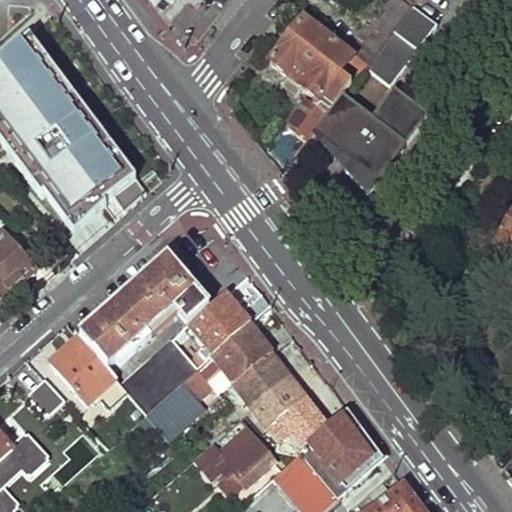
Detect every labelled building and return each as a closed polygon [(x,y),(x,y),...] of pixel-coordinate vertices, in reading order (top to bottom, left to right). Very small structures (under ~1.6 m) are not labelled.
[(147,0),(158,13),(166,0),(173,0),(179,4),(182,0),(147,0)] [(323,27),(309,17),(270,67),(316,105),(309,113),(297,105),(285,122),(302,137),(296,145),(303,152),(315,136),(343,100),(365,70),(409,13),(398,4),(393,0),(392,0),(368,31),(354,19),(344,31),(366,49),(354,64),(317,35),(323,27)] [(400,0),(398,4),(409,13),(412,8),(418,0),(400,0)] [(437,28),(412,8),(409,13),(365,70),(390,89),(437,28)] [(152,194),(31,46),(0,70),(0,153),(81,252),(152,194)] [(352,164),(346,173),(367,197),(428,120),(394,92),(371,122),(343,100),(315,136),(352,164)] [(511,218),(495,247),(511,256),(511,218)] [(0,309),(34,277),(0,241),(0,309)] [(207,312),(168,262),(76,338),(78,340),(104,373),(172,316),(184,332),(207,312)] [(238,316),(224,297),(207,312),(184,332),(200,352),(194,358),(204,369),(210,363),(247,332),(270,312),(265,306),(259,298),(238,316)] [(268,359),(247,332),(210,363),(230,388),(268,359)] [(48,364),(87,407),(114,384),(104,373),(78,340),(48,364)] [(196,377),(170,345),(119,390),(144,421),(158,410),(181,390),(196,377)] [(230,388),(265,435),(304,406),(268,359),(230,388)] [(206,389),(196,377),(181,390),(191,403),(206,389)] [(47,422),(66,405),(45,383),(27,400),(47,422)] [(314,418),(304,406),(265,435),(274,447),(314,418)] [(165,418),(158,410),(144,421),(128,435),(135,443),(165,418)] [(365,440),(346,414),(296,460),(335,504),(384,465),(365,440)] [(106,455),(89,435),(76,447),(94,466),(106,455)] [(261,477),(232,442),(203,466),(209,474),(203,479),(212,490),(219,483),(234,500),(261,477)] [(63,492),(44,472),(30,483),(49,505),(63,492)] [(418,511),(416,509),(402,489),(370,511),(418,511)]
